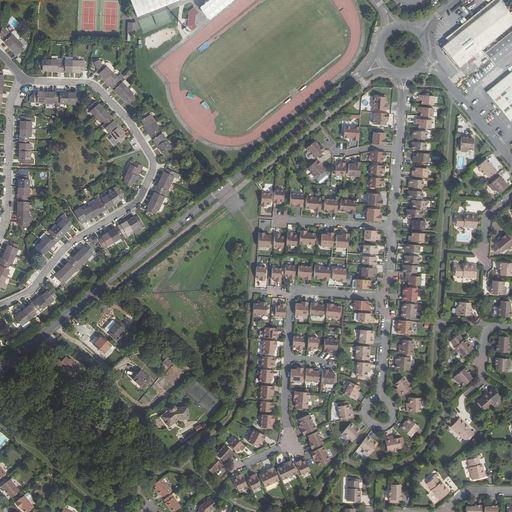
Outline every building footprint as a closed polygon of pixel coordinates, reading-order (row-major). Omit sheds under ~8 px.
[(130,0),(136,15),(179,0),(130,0)] [(208,16),(227,0),(212,0),(202,8),(208,16)] [(511,14),(500,0),(476,19),(494,39),(511,24),(511,14)] [(459,68),(494,39),(476,19),(442,47),(459,68)] [(137,23),(127,22),(126,33),(135,34),(137,23)] [(494,66),(511,51),(511,31),(485,54),(490,61),(494,66)] [(4,42),(9,48),(17,40),(12,35),(11,35),(9,32),(2,38),(5,41),(4,42)] [(17,40),(9,48),(15,53),(14,54),(16,56),(24,50),(21,47),(23,46),(17,40)] [(61,63),(61,72),(64,72),(72,72),(72,61),(65,61),(65,59),(61,59),(61,63)] [(50,71),(50,60),(42,60),(42,62),(38,61),(38,70),(42,70),(42,71),(50,71)] [(50,60),(50,71),(58,72),(61,72),(61,63),(58,63),(58,61),(50,60)] [(72,61),(72,72),(80,72),(80,71),(84,71),(84,62),(80,62),(81,61),(72,61)] [(98,74),(104,80),(112,72),(106,67),(105,68),(102,65),(97,71),(99,74),(98,74)] [(511,71),(486,92),(498,107),(511,95),(511,71)] [(109,86),(111,88),(118,82),(116,79),(117,78),(112,72),(104,80),(110,86),(109,86)] [(114,90),(120,96),(128,88),(122,83),(120,84),(118,82),(111,88),(114,91),(114,90)] [(126,101),(129,103),(135,97),(132,95),(133,94),(128,88),(120,96),(125,102),(126,101)] [(45,104),(46,93),(38,93),(38,94),(34,94),(34,103),(37,103),(37,104),(45,104)] [(56,102),(56,93),(54,93),(53,93),(46,93),(45,104),(53,104),(53,102),(56,102)] [(60,93),(56,93),(56,102),(60,102),(60,105),(68,105),(68,94),(60,94),(60,93)] [(76,94),(68,94),(68,105),(76,105),(76,104),(79,104),(79,95),(76,95),(76,94)] [(421,101),(421,105),(433,105),(434,96),(418,95),(418,99),(421,99),(421,101)] [(510,121),(511,119),(511,95),(498,107),(510,121)] [(384,105),(384,102),(385,98),(374,97),(372,98),(372,100),(374,101),(373,110),(386,111),(386,105),(384,105)] [(90,111),(96,117),(104,110),(99,104),(98,105),(96,102),(89,107),(91,110),(90,111)] [(420,113),(420,116),(433,117),(433,108),(417,107),(417,111),(420,111),(420,113)] [(102,122),(105,124),(112,118),(110,116),(109,116),(104,110),(96,117),(101,123),(102,122)] [(141,120),(145,127),(155,121),(150,115),(149,115),(147,112),(140,117),(142,120),(141,120)] [(386,119),(389,120),(389,114),(374,113),(374,124),(386,125),(386,122),(386,119)] [(21,121),(20,129),(31,130),(32,122),(31,122),(31,118),(22,118),(22,121),(21,121)] [(105,128),(110,134),(118,127),(113,121),(114,121),(112,118),(105,124),(107,127),(105,128)] [(418,125),(418,128),(430,129),(430,120),(415,119),(415,122),(418,123),(418,125)] [(155,121),(145,127),(149,134),(150,137),(159,132),(157,129),(159,128),(155,121)] [(344,138),(350,139),(350,138),(353,138),(353,139),(353,140),(359,141),(360,128),(360,127),(345,126),(344,138)] [(124,133),(118,127),(110,134),(115,140),(116,140),(119,142),(125,137),(123,134),(124,133)] [(19,137),(19,141),(29,141),(29,138),(31,138),(31,130),(20,129),(20,137),(19,137)] [(417,140),(420,140),(420,138),(427,139),(427,132),(412,130),(412,138),(417,138),(417,140)] [(153,140),(157,146),(166,140),(162,134),(161,135),(159,132),(150,137),(152,140),(153,140)] [(373,132),(372,144),(387,145),(387,139),(385,139),(385,137),(385,133),(380,132),(378,132),(373,132)] [(469,140),(470,138),(463,138),(462,144),(459,144),(459,149),(462,150),(462,152),(463,152),(464,153),(468,153),(469,152),(470,152),(470,151),(475,152),(476,141),(473,141),(469,140)] [(166,140),(157,146),(161,153),(162,152),(164,155),(172,151),(170,148),(171,147),(166,140)] [(420,140),(417,140),(416,142),(411,141),(411,149),(426,150),(426,142),(419,142),(420,140)] [(20,144),(20,152),(31,152),(31,144),(29,144),(29,141),(19,141),(19,144),(20,144)] [(310,152),(315,159),(325,150),(322,145),(321,146),(320,147),(318,145),(316,141),(307,148),(308,149),(307,151),(308,152),(310,152)] [(30,160),(31,152),(20,152),(19,159),(20,159),(20,163),(29,164),(29,160),(30,160)] [(383,162),(384,158),(384,157),(385,157),(386,153),(373,152),(372,161),(383,162)] [(427,162),(428,153),(416,153),(416,156),(416,158),(413,158),(413,161),(427,162)] [(325,171),(322,168),(321,166),(322,165),(322,164),(319,160),(308,168),(314,176),(314,177),(315,178),(316,178),(325,171)] [(497,173),(494,170),(492,167),(493,166),(489,160),(479,169),(485,176),(486,175),(490,179),(497,173)] [(128,172),(138,176),(141,170),(142,170),(143,167),(134,163),(132,166),(131,165),(128,172)] [(336,176),(345,177),(346,163),(343,163),(343,165),(341,165),(337,165),(336,176)] [(360,177),(361,164),(361,163),(355,163),(354,165),(352,165),(349,164),(348,176),(360,177)] [(382,175),(383,172),(383,170),(384,170),(385,166),(372,165),(371,174),(382,175)] [(412,173),(412,176),(426,177),(427,169),(416,168),(415,171),(415,173),(412,173)] [(164,172),(161,179),(171,184),(174,177),(173,176),(175,172),(167,169),(165,172),(164,172)] [(325,171),(316,178),(316,179),(320,184),(329,176),(329,173),(328,172),(325,171)] [(138,176),(128,172),(124,179),(125,179),(123,183),(131,187),(133,183),(134,184),(138,176)] [(18,187),(29,188),(29,180),(28,180),(28,176),(20,176),(19,179),(18,179),(18,187)] [(505,183),(506,182),(502,176),(491,186),(492,186),(491,188),(494,191),(495,191),(496,192),(497,191),(500,195),(509,188),(507,185),(505,183)] [(384,179),(371,178),(370,187),(381,188),(382,184),(382,182),(383,182),(384,179)] [(171,184),(161,179),(158,186),(157,186),(156,189),(164,193),(165,190),(167,191),(171,184)] [(413,189),(416,189),(416,187),(423,188),(423,180),(409,179),(408,187),(413,187),(413,189)] [(17,195),(17,199),(27,199),(27,196),(29,196),(29,188),(18,187),(18,195),(17,195)] [(163,196),(164,193),(156,189),(154,192),(155,193),(151,199),(161,204),(165,197),(163,196)] [(408,198),(417,199),(420,199),(422,199),(422,191),(416,191),(416,189),(413,189),(413,190),(408,190),(408,198)] [(115,191),(108,195),(114,204),(121,200),(120,199),(123,197),(119,190),(116,192),(115,191)] [(275,190),(274,204),(278,204),(278,202),(281,202),(284,203),(285,191),(275,190)] [(297,205),(297,206),(297,207),(303,208),(304,194),(295,194),(294,193),(293,192),(291,193),(290,205),(295,205),(297,205)] [(272,194),(262,193),(261,207),(265,207),(265,205),(267,206),(271,206),(272,194)] [(369,193),(368,205),(382,206),(382,200),(381,200),(381,198),(381,194),(369,193)] [(103,201),(100,203),(105,211),(108,209),(107,209),(114,204),(108,195),(101,199),(103,201)] [(306,209),(312,210),(312,208),(315,208),(315,210),(315,212),(321,213),(322,199),(307,198),(306,209)] [(331,213),(337,214),(338,200),(329,200),(328,198),(327,198),(325,200),(325,211),(329,211),(331,211),(331,212),(331,213)] [(18,202),(17,210),(28,210),(29,202),(26,202),(27,199),(17,199),(17,202),(18,202)] [(158,211),(161,204),(151,199),(148,207),(149,207),(147,210),(155,214),(157,211),(158,211)] [(420,200),(420,199),(417,199),(417,200),(412,200),(412,207),(414,207),(426,209),(427,201),(420,200)] [(350,211),(349,213),(349,214),(355,215),(356,205),(356,201),(341,200),(341,212),(347,213),(347,211),(350,211)] [(89,207),(95,216),(102,212),(105,211),(100,203),(97,204),(96,202),(89,207)] [(95,216),(89,207),(82,211),(83,212),(80,214),(85,221),(88,219),(88,220),(95,216)] [(406,216),(420,218),(421,210),(414,209),(414,207),(412,207),(412,209),(406,209),(406,216)] [(367,208),(366,221),(381,222),(381,215),(379,215),(379,213),(380,209),(367,208)] [(28,218),(28,210),(17,210),(17,218),(18,218),(18,222),(27,222),(27,218),(28,218)] [(465,227),(465,228),(477,229),(478,216),(472,216),(472,217),(470,217),(470,216),(465,216),(465,217),(460,217),(460,214),(457,214),(456,220),(458,220),(457,225),(457,227),(465,227)] [(57,225),(65,233),(71,227),(70,227),(72,224),(63,215),(60,218),(62,220),(57,225)] [(134,217),(128,221),(133,231),(140,227),(139,226),(143,223),(138,216),(135,218),(134,217)] [(409,220),(409,223),(412,224),(412,225),(412,229),(416,229),(424,230),(424,221),(409,220)] [(120,225),(118,226),(123,234),(125,233),(126,235),(133,231),(128,221),(121,225),(120,225)] [(65,233),(57,225),(51,231),(53,233),(51,235),(58,241),(60,239),(59,239),(65,233)] [(115,229),(108,233),(114,242),(121,238),(120,236),(123,234),(118,226),(115,228),(115,229)] [(316,233),(310,233),(310,234),(307,234),(307,233),(307,231),(301,230),(300,244),(315,245),(316,233)] [(377,231),(365,230),(365,239),(380,240),(381,236),(377,236),(377,234),(377,231)] [(271,236),(268,235),(265,235),(265,233),(259,232),(258,247),(270,248),(271,236)] [(288,232),(287,245),(296,246),(297,235),(293,235),(291,235),(291,232),(288,232)] [(328,234),(326,234),(322,234),(321,246),(333,247),(334,233),(328,232),(328,234)] [(114,242),(108,233),(102,237),(102,238),(99,240),(103,247),(107,245),(107,246),(114,242)] [(275,233),(274,247),(284,247),(284,236),(281,236),(279,236),(279,234),(275,233)] [(336,247),(348,248),(348,241),(349,234),(343,233),(342,235),(340,235),(337,235),(336,247)] [(423,243),(423,234),(416,233),(412,233),(411,233),(411,236),(411,237),(408,237),(407,242),(423,243)] [(49,237),(47,236),(42,241),(41,241),(49,249),(55,243),(55,244),(58,241),(51,235),(49,237)] [(511,240),(507,235),(502,239),(503,240),(500,243),(497,246),(503,253),(507,250),(508,251),(511,247),(511,240)] [(49,249),(41,241),(36,247),(37,248),(34,250),(40,256),(43,254),(44,255),(49,249)] [(8,245),(5,252),(15,257),(18,249),(17,249),(18,245),(11,242),(9,245),(8,245)] [(419,252),(419,245),(405,244),(405,251),(409,251),(409,254),(412,254),(412,252),(419,252)] [(84,247),(79,252),(86,260),(92,255),(91,254),(94,251),(88,245),(85,247),(84,247)] [(369,253),(369,255),(372,255),(373,253),(377,254),(378,246),(363,245),(363,253),(369,253)] [(1,259),(0,262),(9,266),(10,263),(12,264),(15,257),(5,252),(2,260),(1,259)] [(73,258),(70,260),(77,266),(79,264),(81,266),(86,260),(79,252),(73,258)] [(407,263),(410,263),(418,264),(418,256),(412,255),(412,254),(409,254),(409,255),(405,255),(404,263),(407,263)] [(368,264),(377,265),(377,258),(372,257),(372,255),(369,255),(369,257),(363,256),(362,264),(368,264)] [(63,268),(71,276),(76,270),(75,269),(77,266),(70,260),(68,262),(69,263),(63,268)] [(0,274),(6,277),(9,270),(7,269),(9,266),(0,262),(0,274)] [(402,272),(405,272),(414,273),(416,273),(417,265),(410,265),(410,263),(407,263),(407,265),(403,264),(402,272)] [(295,278),(296,265),(286,264),(286,275),(289,275),(289,277),(291,277),(291,278),(295,278)] [(503,271),(503,274),(503,277),(511,278),(511,265),(501,264),(501,271),(503,271)] [(311,279),(312,267),(304,266),(303,265),(301,265),(301,266),(299,266),(298,276),(302,277),(305,277),(305,278),(305,279),(311,279)] [(323,277),(323,278),(323,280),(330,280),(330,267),(316,265),(315,277),(320,278),(321,277),(323,277)] [(464,278),(464,279),(477,280),(478,267),(471,266),(471,268),(469,268),(469,266),(465,266),(465,268),(459,268),(459,265),(456,265),(455,270),(457,270),(457,275),(457,277),(464,278)] [(266,268),(257,267),(256,279),(260,279),(260,280),(262,280),(262,282),(265,282),(266,268)] [(361,276),(374,277),(374,274),(374,272),(377,272),(377,268),(376,268),(368,268),(362,267),(361,276)] [(71,276),(63,268),(57,274),(58,275),(55,277),(64,286),(67,283),(65,282),(71,276)] [(281,282),(282,269),(273,268),(272,279),(275,279),(275,280),(278,281),(278,282),(281,282)] [(338,281),(342,281),(345,282),(346,275),(346,271),(345,271),(345,269),(343,269),(342,270),(334,270),(332,283),(338,283),(338,281)] [(408,279),(408,281),(408,284),(420,285),(421,276),(413,275),(405,275),(405,279),(408,279)] [(356,279),(356,288),(368,289),(368,286),(368,284),(372,284),(372,281),(356,279)] [(494,289),(492,289),(491,295),(506,296),(506,295),(507,294),(507,291),(506,289),(506,288),(505,288),(505,284),(495,283),(495,285),(494,289)] [(404,288),(404,290),(404,292),(406,292),(405,301),(417,301),(418,289),(405,288),(404,288)] [(47,291),(41,296),(48,305),(54,300),(53,299),(56,296),(51,290),(48,292),(47,291)] [(34,301),(32,303),(38,310),(40,308),(42,310),(48,305),(41,296),(35,301),(34,301)] [(370,310),(370,306),(367,306),(367,305),(367,301),(355,300),(354,309),(370,310)] [(254,303),(253,314),(255,314),(255,315),(257,315),(259,314),(267,315),(268,302),(262,302),(261,302),(261,304),(258,304),(254,303)] [(296,304),(295,316),(307,316),(308,302),(302,302),(302,304),(299,304),(296,304)] [(312,302),(311,315),(319,316),(320,317),(321,317),(323,316),(324,316),(325,305),(321,305),(318,305),(318,304),(318,302),(312,302)] [(30,305),(24,310),(31,319),(37,314),(35,312),(38,310),(32,303),(29,305),(30,305)] [(334,306),(334,305),(334,303),(328,303),(327,316),(334,317),(335,318),(338,318),(339,317),(340,317),(340,306),(336,306),(334,306)] [(405,308),(404,317),(405,317),(409,317),(416,317),(417,304),(404,303),(403,305),(402,306),(403,308),(405,308)] [(470,310),(470,307),(470,304),(459,303),(459,308),(458,308),(458,309),(457,310),(456,313),(458,314),(457,316),(472,317),(472,310),(470,310)] [(511,311),(511,312),(511,308),(511,304),(502,303),(501,308),(500,308),(499,318),(511,319),(511,316),(511,311)] [(285,318),(286,304),(283,304),(283,305),(281,305),(280,307),(277,306),(276,317),(285,318)] [(31,319),(24,310),(18,315),(18,316),(16,318),(21,325),(24,323),(24,324),(31,319)] [(373,323),(373,319),(371,319),(371,317),(371,314),(359,313),(358,322),(373,323)] [(107,333),(116,323),(113,320),(112,321),(105,328),(105,330),(107,333)] [(116,323),(107,333),(116,340),(126,328),(118,320),(116,323)] [(404,321),(399,320),(399,329),(398,329),(396,330),(396,331),(398,333),(411,334),(412,321),(408,321),(404,321)] [(271,329),(265,328),(264,338),(265,338),(266,338),(266,339),(272,340),(273,338),(275,339),(275,335),(277,335),(277,333),(278,333),(278,329),(271,329)] [(359,344),(372,344),(372,336),(374,336),(375,335),(375,334),(374,331),(360,331),(359,344)] [(474,350),(470,345),(468,346),(467,344),(468,343),(466,340),(464,341),(460,337),(462,335),(460,333),(456,336),(457,337),(453,341),(452,342),(457,348),(456,348),(463,358),(474,350)] [(103,354),(112,345),(101,336),(93,345),(103,354)] [(303,338),(294,337),(293,348),(296,349),(296,350),(299,350),(299,351),(303,351),(303,338)] [(318,339),(309,338),(308,352),(312,352),(312,351),(314,351),(314,350),(317,350),(318,339)] [(333,340),(325,339),(324,352),(330,353),(330,352),(330,350),(333,351),(337,351),(338,340),(337,340),(336,339),(334,339),(333,340)] [(500,339),(499,343),(499,347),(497,347),(496,354),(510,355),(510,345),(509,345),(509,340),(500,339)] [(400,348),(399,354),(412,355),(414,341),(404,340),(402,341),(401,343),(403,345),(403,348),(400,348)] [(277,343),(264,342),(263,349),(262,350),(262,352),(263,353),(263,354),(274,355),(274,351),(274,348),(276,348),(277,348),(277,343)] [(354,360),(366,361),(367,353),(368,353),(369,351),(370,349),(368,347),(355,346),(354,360)] [(172,364),(170,365),(174,369),(179,365),(175,361),(176,360),(170,355),(167,358),(172,364)] [(61,360),(74,373),(80,367),(71,359),(69,358),(66,356),(61,360)] [(276,358),(262,357),(262,366),(273,367),(273,364),(275,364),(275,362),(276,362),(276,358)] [(398,370),(410,371),(411,358),(398,357),(397,358),(397,360),(398,361),(399,362),(398,370)] [(496,360),(496,367),(498,367),(498,371),(498,373),(509,374),(509,369),(510,369),(510,368),(511,368),(511,364),(511,363),(511,361),(496,360)] [(368,374),(367,373),(367,370),(370,370),(371,364),(358,363),(357,376),(366,377),(368,376),(368,374)] [(291,370),(291,382),(302,383),(303,369),(298,369),(298,371),(295,371),(291,370)] [(313,372),(313,370),(313,369),(307,369),(306,382),(314,383),(315,384),(317,384),(318,383),(319,383),(319,372),(315,372),(313,372)] [(329,371),(326,371),(323,370),(322,383),(333,383),(334,369),(329,369),(329,371)] [(469,375),(471,374),(466,369),(455,378),(456,379),(456,381),(458,384),(460,384),(461,384),(462,384),(465,387),(473,380),(471,377),(469,375)] [(271,377),(272,377),(273,377),(274,371),(261,370),(260,378),(259,379),(259,381),(260,382),(259,383),(270,384),(271,380),(271,377)] [(142,389),(150,381),(140,371),(132,379),(142,389)] [(397,393),(401,397),(412,389),(404,378),(396,384),(395,387),(396,388),(398,388),(400,391),(397,393)] [(356,401),(359,395),(356,394),(358,391),(360,390),(360,388),(359,386),(350,382),(344,395),(356,401)] [(274,387),(261,386),(260,395),(259,395),(259,397),(260,398),(260,399),(271,400),(271,396),(271,393),(273,393),(274,393),(274,387)] [(490,407),(491,408),(501,400),(492,390),(487,394),(488,395),(486,396),(486,395),(483,398),(484,400),(479,403),(478,401),(475,403),(479,408),(480,407),(483,410),(484,412),(490,407)] [(298,399),(298,403),(297,409),(309,409),(310,394),(305,393),(296,393),(296,399),(298,399)] [(406,407),(406,413),(419,413),(419,399),(409,399),(407,401),(407,403),(409,404),(409,407),(406,407)] [(274,403),(260,403),(260,412),(271,413),(271,409),(273,409),(273,407),(274,407),(274,403)] [(169,411),(162,417),(169,426),(177,420),(188,418),(187,407),(176,408),(176,407),(175,406),(174,405),(173,405),(172,405),(171,405),(170,405),(169,406),(169,407),(168,407),(168,408),(168,409),(168,410),(168,411),(169,411)] [(354,418),(353,412),(350,413),(350,410),(351,408),(350,405),(348,405),(339,407),(340,421),(354,418)] [(299,420),(302,426),(303,429),(301,430),(303,434),(316,428),(310,415),(299,420)] [(275,418),(262,417),(261,423),(260,424),(260,426),(261,427),(261,428),(271,429),(272,425),(272,422),(273,422),(274,422),(275,418)] [(469,428),(466,425),(465,426),(464,425),(464,424),(460,419),(450,429),(460,438),(461,437),(466,442),(467,441),(471,437),(472,438),(476,434),(474,432),(471,434),(467,430),(469,428)] [(408,425),(402,431),(411,439),(420,429),(410,421),(408,421),(406,423),(408,425)] [(352,442),(360,433),(353,427),(354,426),(353,425),(352,423),(350,424),(341,433),(352,442)] [(361,431),(353,425),(354,426),(353,427),(360,433),(361,431)] [(304,436),(316,430),(316,428),(303,434),(304,436)] [(261,440),(263,441),(266,436),(255,430),(251,437),(249,438),(248,439),(249,441),(248,442),(258,446),(260,443),(261,440)] [(312,449),(324,444),(320,435),(321,435),(320,433),(319,433),(318,432),(309,436),(310,440),(311,442),(310,443),(309,443),(312,449)] [(246,447),(236,437),(230,444),(238,452),(240,449),(241,450),(243,449),(244,450),(246,447)] [(395,438),(394,439),(390,440),(390,437),(384,438),(387,451),(400,448),(398,439),(397,437),(395,438)] [(366,438),(359,447),(369,455),(377,445),(377,443),(376,442),(374,442),(373,443),(366,438)] [(235,454),(225,445),(220,451),(218,451),(217,452),(217,453),(216,454),(224,461),(227,458),(229,457),(230,457),(231,458),(235,454)] [(311,453),(314,458),(316,458),(317,461),(320,466),(331,461),(324,447),(311,453)] [(482,469),(483,469),(482,465),(480,465),(479,460),(482,459),(481,456),(476,457),(476,459),(471,460),(469,460),(471,467),(470,468),(473,480),(485,477),(484,471),(483,471),(482,469)] [(224,465),(214,457),(208,463),(207,463),(206,464),(206,466),(205,466),(213,474),(216,471),(218,469),(219,470),(224,465)] [(294,474),(296,473),(290,460),(288,461),(294,474)] [(153,470),(160,465),(157,461),(150,466),(153,470)] [(294,474),(288,461),(284,463),(285,465),(282,467),(277,469),(282,479),(294,474)] [(302,474),(310,471),(305,461),(302,462),(302,461),(299,462),(299,461),(296,462),(302,474)] [(273,468),(267,471),(268,472),(264,474),(261,476),(266,486),(279,480),(273,468)] [(238,490),(247,486),(241,474),(237,476),(238,477),(236,477),(237,479),(233,480),(238,490)] [(252,490),(261,486),(255,474),(252,475),(252,477),(251,477),(251,478),(248,480),(252,490)] [(432,490),(431,491),(439,501),(450,492),(446,488),(445,488),(443,487),(444,486),(442,483),(439,484),(436,480),(438,478),(436,475),(432,479),(433,481),(429,484),(428,485),(432,490)] [(157,490),(157,491),(159,494),(160,494),(162,497),(171,490),(162,478),(153,485),(156,488),(157,490)] [(8,493),(7,493),(11,498),(20,491),(10,479),(1,486),(5,491),(6,490),(8,493)] [(348,489),(347,489),(347,502),(360,502),(360,496),(359,496),(359,494),(361,494),(361,489),(358,489),(359,484),(361,484),(362,480),(356,480),(356,482),(351,482),(349,482),(348,489)] [(389,501),(390,501),(395,501),(395,504),(400,504),(400,502),(401,502),(402,494),(400,494),(400,491),(401,486),(391,486),(391,491),(389,491),(389,501)] [(165,503),(170,508),(172,511),(173,511),(181,506),(178,503),(171,494),(164,500),(165,503)] [(20,506),(22,508),(24,511),(27,511),(34,507),(27,499),(24,496),(15,503),(19,508),(20,506)] [(217,506),(213,501),(210,497),(207,500),(208,501),(201,507),(198,511),(209,511),(214,508),(215,510),(218,508),(217,506)]
